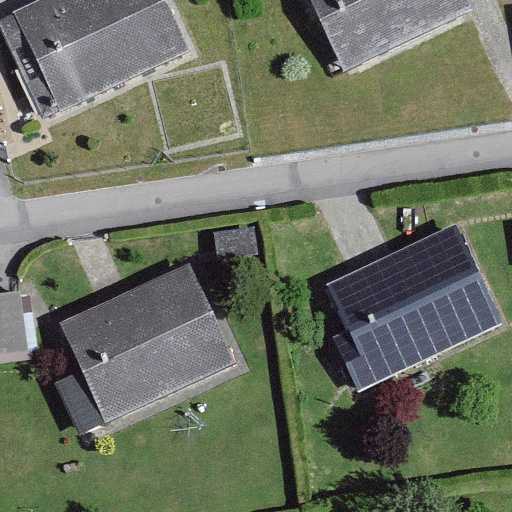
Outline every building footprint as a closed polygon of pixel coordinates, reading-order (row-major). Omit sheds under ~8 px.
[(190,61),(160,0),(48,0),(52,6),(0,31),(48,130),(190,61)] [(473,20),(463,0),(307,0),(346,81),(473,20)] [(503,332),(456,235),(326,298),(345,335),(332,342),(361,401),(503,332)] [(252,240),(215,244),(218,270),(255,266),(252,240)] [(235,375),(188,274),(61,333),(83,381),(49,396),(73,449),(235,375)] [(0,365),(31,362),(24,301),(0,304),(0,365)]
